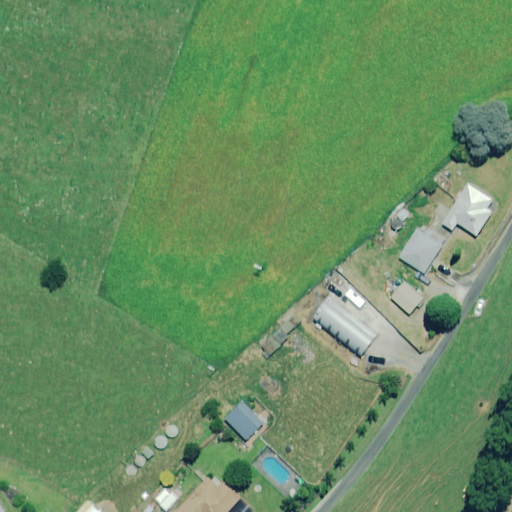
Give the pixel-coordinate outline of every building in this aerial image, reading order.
[(494,200),(471,185),(444,224),(454,231),(459,224),(478,236),(494,213),(488,209),(494,200)] [(447,243),(422,227),(401,258),(426,274),(447,243)] [(392,242),(380,230),(374,237),(386,249),(392,242)] [(424,299),(406,283),(393,298),(411,315),(424,299)] [(375,341),(329,301),(314,319),(360,358),(375,341)] [(432,327),(423,324),(417,337),(426,341),(432,327)] [(265,425),(245,403),(227,419),(248,441),(265,425)] [(172,447),(161,435),(153,442),(163,454),(172,447)] [(157,455),(149,446),(142,453),(150,462),(157,455)] [(149,465),(139,455),(133,461),(142,471),(149,465)] [(140,474),(132,465),(124,472),(132,481),(140,474)] [(219,488),(209,479),(179,511),(228,511),(242,498),(224,482),(219,488)] [(166,511),(168,511),(178,501),(171,495),(160,507),(166,511)]
